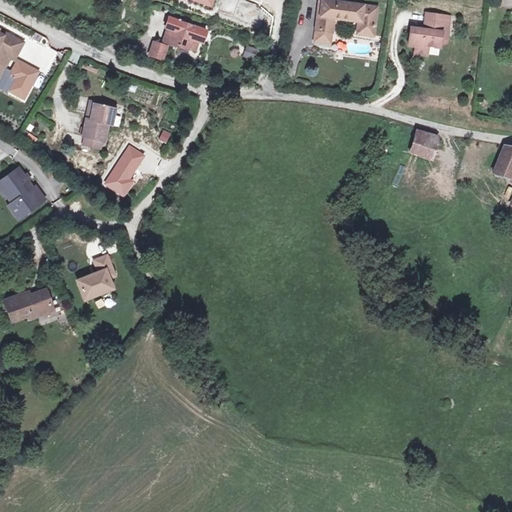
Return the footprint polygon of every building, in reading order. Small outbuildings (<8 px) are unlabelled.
[(376,8),(320,0),(316,30),(331,32),(333,18),(359,22),(357,34),(372,36),(376,8)] [(449,25),(450,17),(426,14),(425,27),(427,27),(426,30),(411,28),(408,46),(415,47),(414,54),(427,55),(428,46),(440,48),(440,42),(442,33),(446,33),(447,25),(449,25)] [(167,28),(162,41),(178,47),(178,45),(189,49),(192,38),(196,28),(168,18),(165,27),(167,28)] [(447,42),(448,34),(449,25),(447,25),(446,33),(442,33),(440,42),(447,42)] [(331,32),(316,30),(315,41),(329,43),(331,32)] [(4,33),(3,36),(0,34),(0,65),(5,68),(11,58),(14,60),(23,43),(4,33)] [(192,38),(189,49),(193,51),(197,40),(192,38)] [(165,47),(152,43),(148,55),(161,60),(165,47)] [(15,59),(8,75),(13,78),(5,94),(25,103),(40,71),(15,59)] [(49,61),(43,72),(53,78),(59,67),(49,61)] [(116,107),(94,102),(90,120),(86,119),(82,137),(87,138),(99,141),(104,142),(107,125),(111,126),(116,107)] [(406,136),(414,139),(417,130),(409,128),(406,136)] [(414,139),(409,152),(431,160),(437,142),(426,138),(426,133),(417,130),(414,139)] [(99,141),(87,138),(85,145),(98,148),(99,141)] [(511,147),(504,146),(492,174),(509,179),(511,179),(511,176),(511,147)] [(47,202),(20,167),(0,181),(0,191),(9,204),(6,207),(18,223),(47,202)] [(106,279),(106,277),(112,274),(105,256),(92,261),(97,272),(76,281),(83,299),(110,288),(106,279)] [(31,318),(52,310),(46,291),(32,296),(25,298),(24,295),(6,301),(12,320),(29,314),(31,318)]
